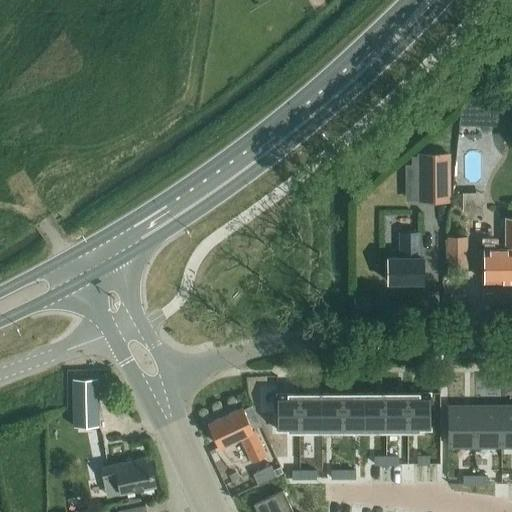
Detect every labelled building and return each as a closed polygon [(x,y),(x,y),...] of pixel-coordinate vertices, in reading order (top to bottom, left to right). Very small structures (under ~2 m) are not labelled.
[(421,201),(451,200),(449,153),(420,154),(421,201)] [(511,218),(506,218),(507,249),(484,250),(485,282),(511,281),(511,218)] [(422,257),(422,232),(401,232),(401,257),(389,257),(389,282),(424,282),(424,257),(422,257)] [(447,268),(468,268),(468,236),(447,236),(447,268)] [(369,296),(354,296),(354,317),(369,317),(369,296)] [(98,379),(73,379),(74,426),(99,426),(98,379)] [(322,394),(300,395),(300,434),(322,434),(322,394)] [(344,394),(322,394),(322,434),(344,433),(344,394)] [(365,394),(344,394),(344,433),(365,433),(365,394)] [(387,394),(365,394),(365,433),(387,433),(387,394)] [(409,394),(387,394),(387,433),(409,433),(409,394)] [(432,394),(409,394),(409,433),(432,433),(432,394)] [(300,395),(278,395),(278,434),(300,434),(300,395)] [(244,408),(210,424),(222,448),(242,439),(253,462),(267,455),(256,431),(254,431),(254,429),(262,426),(252,405),(244,409),(244,408)] [(476,407),(448,407),(448,447),(476,447),(476,407)] [(502,407),(476,407),(476,447),(502,447),(502,407)] [(511,407),(502,407),(502,447),(511,447),(511,407)] [(75,439),(73,440),(76,453),(78,452),(94,449),(107,447),(104,434),(96,435),(75,439)] [(387,456),(375,456),(375,464),(387,464),(387,456)] [(399,456),(387,456),(387,464),(399,464),(399,456)] [(115,464),(102,466),(104,480),(107,495),(121,492),(156,485),(150,457),(115,464)] [(430,457),(417,457),(417,465),(430,465),(430,457)] [(259,485),(278,476),(273,465),(254,473),(259,485)] [(305,470),(293,470),(293,479),(305,478),(305,470)] [(317,470),(305,470),(305,478),(317,478),(317,470)] [(344,470),(332,470),(332,478),(344,478),(344,470)] [(356,470),(344,470),(344,478),(356,478),(356,470)] [(476,477),(463,477),(463,485),(476,485),(476,477)] [(488,477),(476,477),(476,485),(488,485),(488,477)] [(294,511),(284,490),(255,504),(258,511),(294,511)]
